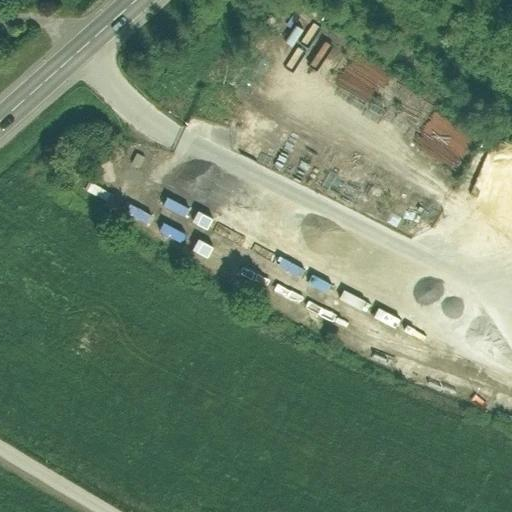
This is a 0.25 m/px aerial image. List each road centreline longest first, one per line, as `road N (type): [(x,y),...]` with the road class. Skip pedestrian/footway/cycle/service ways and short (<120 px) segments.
road 1 (secondary): [(139,0),(0,123)]
road 2 (unclassified): [(0,447),(110,511)]
